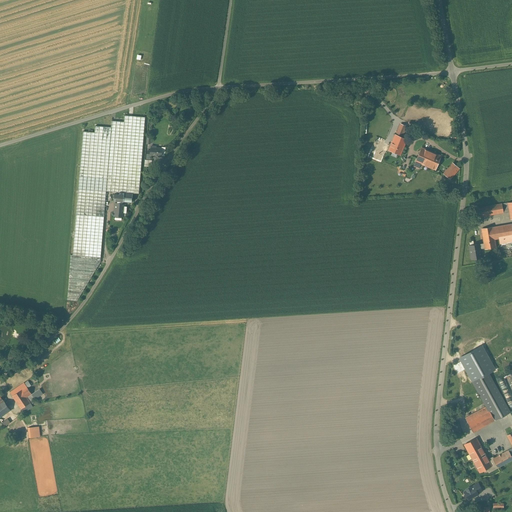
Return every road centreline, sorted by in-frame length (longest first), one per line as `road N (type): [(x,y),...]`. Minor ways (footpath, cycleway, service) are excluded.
road 1 (unclassified): [(452,72),(466,162),(435,453),(450,511)]
road 2 (unclassified): [(218,85),(78,311),(0,382)]
road 3 (unclassified): [(218,85),(452,72)]
road 4 (unclassified): [(0,142),(218,85)]
